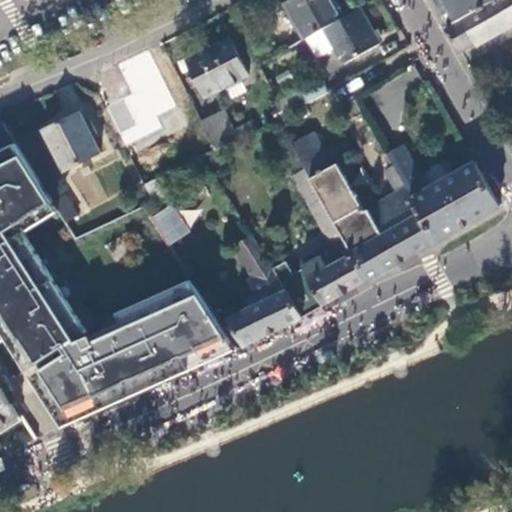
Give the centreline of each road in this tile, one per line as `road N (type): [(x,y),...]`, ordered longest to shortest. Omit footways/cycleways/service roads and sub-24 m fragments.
road 1 (tertiary): [(511,231),(439,275),(0,474)]
road 2 (unclassified): [(0,99),(214,0)]
road 3 (tertiary): [(407,0),(511,175)]
